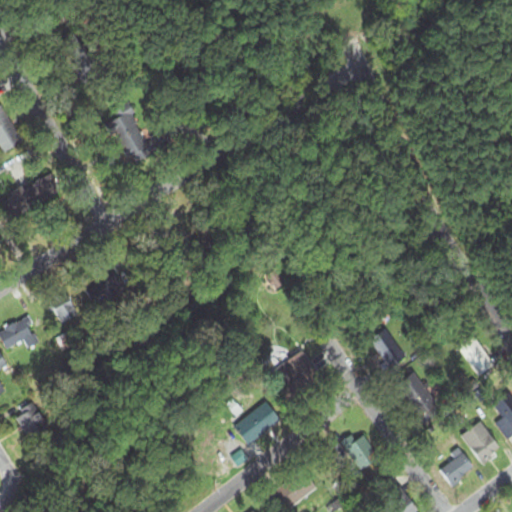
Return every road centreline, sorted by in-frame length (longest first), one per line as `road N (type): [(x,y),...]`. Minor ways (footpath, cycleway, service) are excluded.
road 1 (residential): [(358,65),(0,283)]
road 2 (residential): [(511,338),(432,214),(358,65)]
road 3 (residential): [(100,220),(0,29)]
road 4 (residential): [(324,341),(441,511)]
road 5 (residential): [(199,511),(360,394)]
road 6 (track): [(324,341),(255,296),(235,247)]
